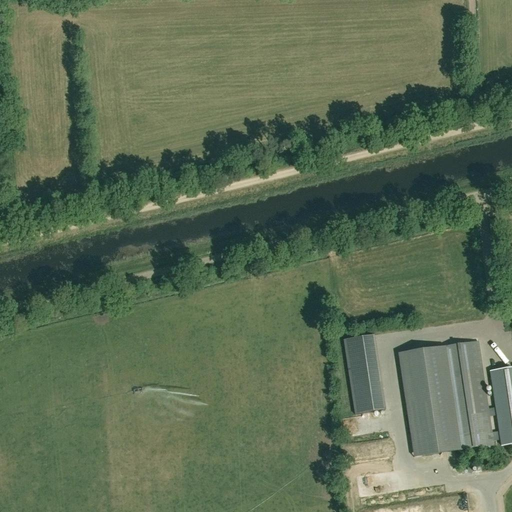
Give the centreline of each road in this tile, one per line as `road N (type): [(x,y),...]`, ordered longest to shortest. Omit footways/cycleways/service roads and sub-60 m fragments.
road 1 (unclassified): [(0,313),(511,186)]
road 2 (track): [(511,117),(0,240)]
road 3 (track): [(468,0),(474,127)]
